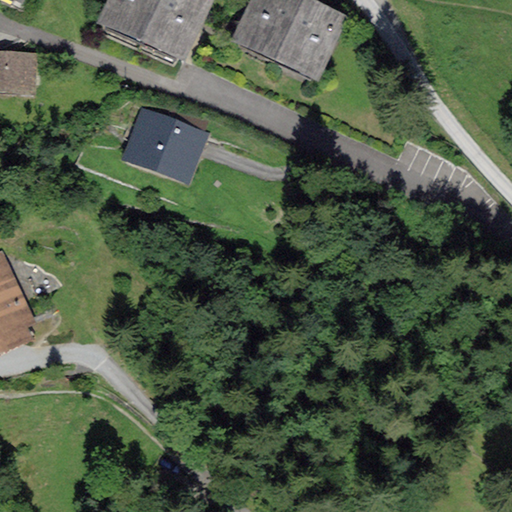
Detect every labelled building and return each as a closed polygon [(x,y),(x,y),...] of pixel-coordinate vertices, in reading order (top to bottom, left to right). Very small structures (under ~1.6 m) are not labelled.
[(200,0),(115,0),(107,18),(180,52),(203,1),(200,0)] [(296,0),(257,0),(241,36),(314,69),(337,19),(296,0)] [(0,55),(0,84),(33,86),(34,57),(0,55)] [(186,167),(193,149),(197,151),(208,124),(168,109),(164,121),(146,114),(132,153),(169,167),(171,162),(186,167)] [(0,342),(32,328),(11,283),(0,288),(0,342)]
